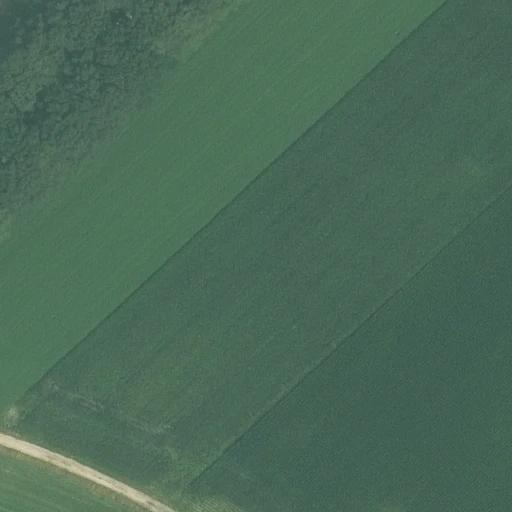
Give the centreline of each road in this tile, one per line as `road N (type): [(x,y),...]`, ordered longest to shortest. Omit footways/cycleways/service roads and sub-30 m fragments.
road 1 (residential): [(0,130),(139,0)]
road 2 (track): [(0,437),(162,511)]
